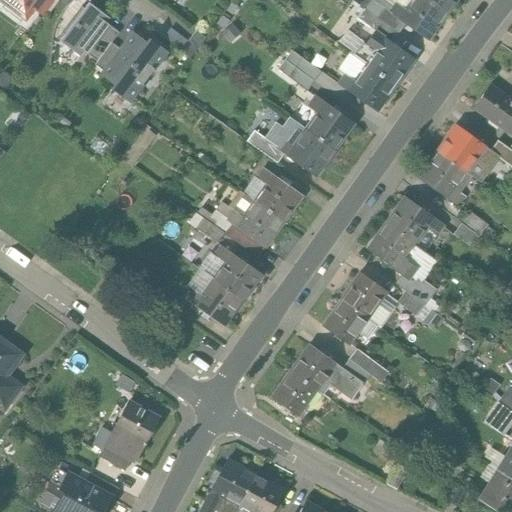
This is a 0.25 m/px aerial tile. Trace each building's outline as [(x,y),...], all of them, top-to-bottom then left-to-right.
[(0,0),(1,1),(11,1),(28,14),(32,9),(38,0),(0,0)] [(38,0),(32,9),(43,18),(56,0),(38,0)] [(54,28),(51,43),(69,49),(81,58),(85,54),(87,56),(109,27),(107,25),(110,20),(94,8),(89,0),(73,0),(72,1),(61,13),(54,28)] [(413,0),(405,11),(399,21),(428,41),(446,15),(425,0),(413,0)] [(456,0),(425,0),(446,15),(456,0)] [(405,11),(396,4),(389,14),(399,21),(405,11)] [(398,34),(377,20),(370,29),(376,33),(391,44),(398,34)] [(109,27),(87,56),(97,63),(112,44),(119,34),(109,27)] [(205,39),(196,32),(189,41),(198,48),(205,39)] [(391,44),(376,33),(366,47),(375,53),(366,66),(396,87),(414,61),(391,44)] [(104,73),(103,75),(116,85),(112,89),(129,102),(165,54),(149,41),(146,45),(133,35),(121,51),(104,73)] [(97,63),(95,66),(104,73),(121,51),(112,44),(97,63)] [(305,90),(321,70),(293,48),(278,68),(305,90)] [(355,82),(348,92),(377,113),(396,87),(366,66),(355,82)] [(355,82),(346,75),(339,85),(348,92),(355,82)] [(511,101),(489,85),(472,110),(511,137),(511,101)] [(314,97),(307,108),(316,114),(324,104),(314,97)] [(316,114),(305,130),(334,151),(353,125),(324,104),(316,114)] [(456,128),(438,154),(466,174),(477,158),(488,165),(495,155),(456,128)] [(334,151),(305,130),(294,146),(287,156),(316,177),(334,151)] [(284,140),(277,149),(287,156),(294,146),(284,140)] [(466,174),(438,154),(420,179),(458,207),(465,197),(455,190),(466,174)] [(263,169),(256,179),(265,186),(272,176),(263,169)] [(265,186),(254,202),(283,223),(302,197),(272,176),(265,186)] [(444,228),(405,200),(387,225),(415,245),(426,230),(436,238),(444,228)] [(242,219),(236,228),(242,233),(265,249),(283,223),(254,202),(242,219)] [(233,212),(227,221),(222,218),(214,228),(224,235),(236,243),(242,233),(236,228),(242,219),(233,212)] [(214,228),(203,220),(196,230),(217,245),(224,235),(214,228)] [(415,245),(387,225),(368,251),(402,275),(407,279),(408,277),(414,281),(416,277),(422,281),(436,261),(430,257),(415,245)] [(261,276),(221,247),(214,257),(224,264),(213,280),(243,302),(261,276)] [(100,256),(89,248),(84,254),(95,262),(100,256)] [(387,294),(361,275),(342,301),(368,320),(387,294)] [(422,281),(416,277),(414,281),(408,277),(407,279),(402,275),(395,285),(424,306),(435,291),(422,281)] [(243,302),(213,280),(201,297),(191,290),(184,299),(224,328),(243,302)] [(176,298),(157,284),(149,294),(169,308),(176,298)] [(368,320),(342,301),(324,326),(350,345),(368,320)] [(0,339),(0,408),(3,411),(20,387),(5,377),(22,355),(0,339)] [(363,385),(309,347),(291,373),(317,392),(323,396),(330,386),(352,402),(363,385)] [(381,369),(355,351),(348,360),(374,379),(381,369)] [(317,392),(291,373),(273,398),(299,417),(317,392)] [(511,386),(498,404),(511,413),(511,386)] [(128,404),(106,447),(131,460),(134,462),(157,420),(128,404)] [(511,422),(511,413),(498,404),(485,422),(503,435),(511,422)] [(131,460),(106,447),(99,459),(124,472),(131,460)] [(511,447),(505,459),(509,461),(501,474),(511,480),(511,447)] [(227,460),(203,503),(214,508),(220,498),(238,507),(255,475),(227,460)] [(396,466),(387,485),(397,490),(406,471),(396,466)] [(119,490),(90,474),(84,485),(110,499),(110,500),(113,501),(119,490)] [(511,511),(511,480),(501,474),(493,486),(489,484),(478,501),(496,511),(511,511)] [(84,485),(67,475),(60,488),(51,483),(40,503),(57,511),(102,511),(110,500),(110,499),(84,485)] [(272,511),(284,491),(255,475),(238,507),(235,511),(272,511)] [(467,491),(457,485),(448,501),(458,507),(467,491)] [(203,503),(198,511),(212,511),(214,508),(203,503)] [(301,511),(322,511),(306,503),(301,511)]
